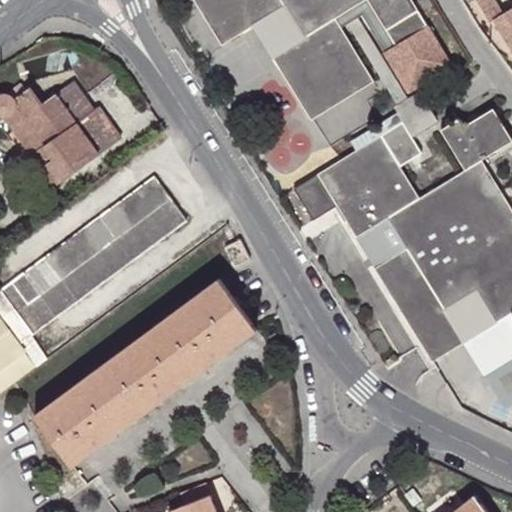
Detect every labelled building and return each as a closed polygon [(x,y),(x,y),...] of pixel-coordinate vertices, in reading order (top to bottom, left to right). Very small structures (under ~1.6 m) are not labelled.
[(194,0),(222,45),(229,40),(205,0),(194,0)] [(335,18),(342,13),(350,8),(362,0),(367,0),(380,21),(413,1),(412,0),(205,0),(229,40),(252,25),(284,6),(303,37),(272,57),(306,112),(369,73),(335,18)] [(511,5),(504,10),(498,0),(479,0),(490,19),(494,17),(511,47),(511,5)] [(413,1),(380,21),(384,28),(417,8),(413,1)] [(252,25),(272,57),(303,37),(284,6),(252,25)] [(408,128),(385,142),(391,151),(437,121),(418,91),(406,99),(350,8),(342,13),(397,104),(394,106),(408,128)] [(374,80),(369,73),(306,112),(310,119),(374,80)] [(55,187),(122,139),(99,106),(95,109),(75,80),(41,104),(30,88),(17,97),(13,93),(5,92),(0,94),(0,116),(1,117),(4,118),(9,118),(13,117),(18,113),(42,146),(31,154),(55,187)] [(432,361),(465,341),(446,310),(475,292),(495,322),(510,312),(511,315),(511,208),(481,159),(511,139),(493,108),(492,108),(463,126),(457,118),(441,128),(465,169),(420,197),(391,151),(385,142),(381,134),(293,188),(313,219),(336,205),(355,235),(387,216),(406,248),(374,268),(432,361)] [(9,118),(4,118),(31,154),(42,146),(18,113),(13,117),(9,118)] [(189,220),(155,176),(56,250),(1,289),(34,334),(126,267),(189,220)] [(235,267),(251,259),(241,238),(226,246),(235,267)] [(74,466),(197,376),(258,330),(219,278),(157,323),(35,414),(74,466)] [(34,334),(1,289),(0,289),(0,317),(25,352),(36,367),(49,358),(33,335),(34,334)] [(446,310),(465,341),(495,322),(475,292),(446,310)] [(400,313),(386,322),(403,352),(418,343),(400,313)] [(0,393),(36,367),(25,352),(0,317),(0,393)] [(218,511),(207,481),(181,492),(185,504),(174,508),(169,510),(170,511),(218,511)] [(488,511),(474,494),(450,511),(488,511)]
